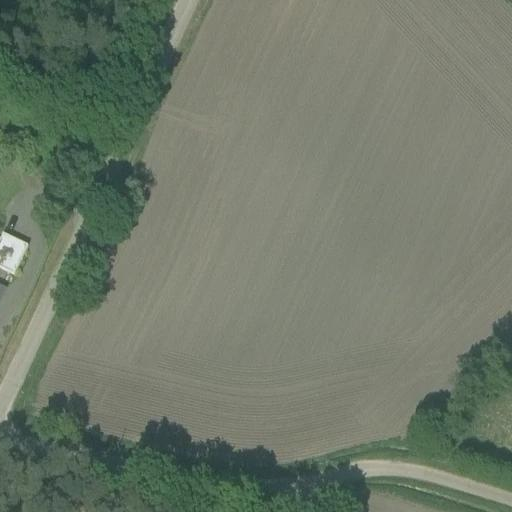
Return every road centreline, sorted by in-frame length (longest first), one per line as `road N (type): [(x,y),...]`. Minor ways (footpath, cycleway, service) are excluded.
road 1 (unclassified): [(0,405),(185,0)]
road 2 (unclassified): [(331,479),(279,487),(199,483),(0,439)]
road 3 (unclassified): [(331,479),(401,470),(511,502)]
